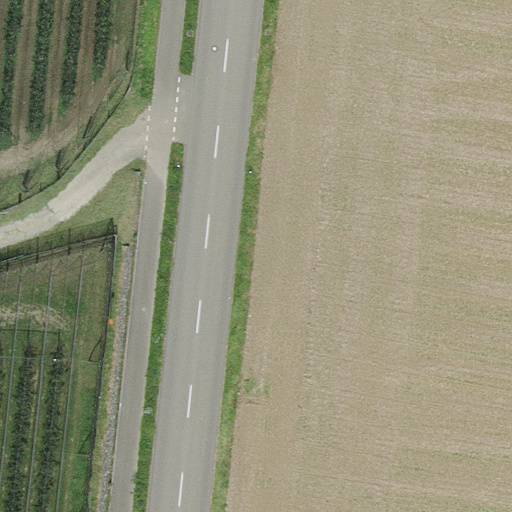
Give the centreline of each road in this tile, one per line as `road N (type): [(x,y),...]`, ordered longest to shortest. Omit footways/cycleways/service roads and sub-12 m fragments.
road 1 (tertiary): [(223,0),(174,511)]
road 2 (track): [(0,234),(50,213),(155,122),(214,89)]
